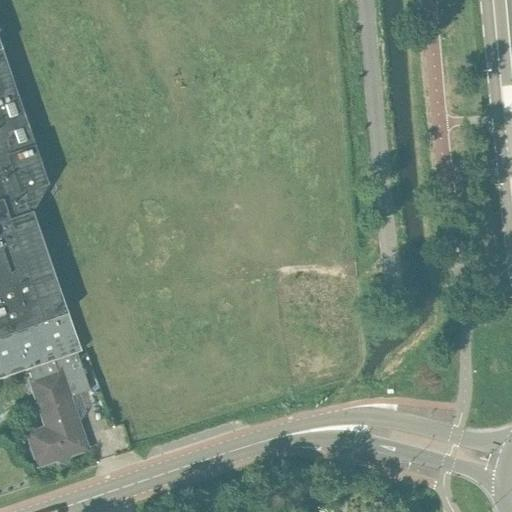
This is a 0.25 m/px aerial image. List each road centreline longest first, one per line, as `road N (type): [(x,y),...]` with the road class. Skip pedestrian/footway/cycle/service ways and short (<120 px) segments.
road 1 (secondary): [(55,511),(322,427),(363,428),(504,466)]
road 2 (unclassified): [(392,286),(366,0)]
road 3 (tertiary): [(511,144),(499,0)]
